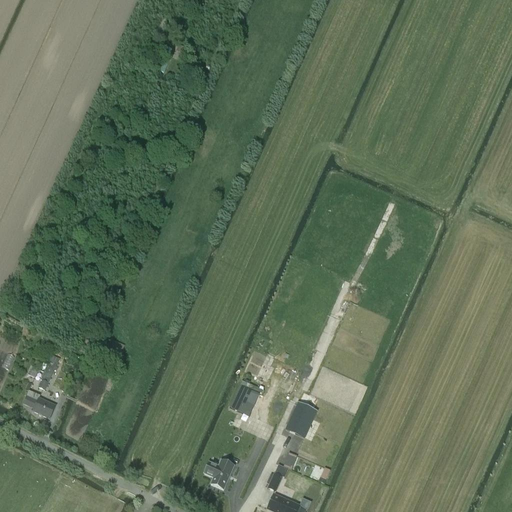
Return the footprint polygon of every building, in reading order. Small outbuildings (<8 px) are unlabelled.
[(179,46),(175,55),(184,59),(186,54),(182,52),(183,48),(179,46)] [(161,61),(157,71),(164,74),(168,64),(161,61)] [(124,347),(111,341),(108,349),(120,355),(124,347)] [(67,358),(72,361),(76,354),(71,351),(67,358)] [(43,381),(40,388),(45,391),(59,360),(52,357),(41,380),(43,381)] [(256,394),(258,390),(241,382),(240,387),(256,394)] [(49,421),(55,408),(39,400),(40,398),(28,393),(26,398),(23,405),(34,410),(32,413),(49,421)] [(298,404),(285,431),(301,438),(304,440),(316,413),(305,407),(298,404)] [(209,465),(204,476),(213,480),(211,486),(223,492),(234,468),(221,462),(218,469),(209,465)] [(275,493),(281,479),(274,476),(268,490),(275,493)] [(270,511),(297,511),(299,508),(274,496),(267,510),(270,511)]
